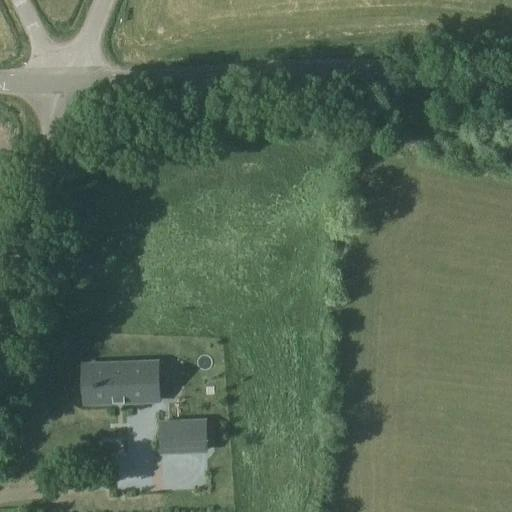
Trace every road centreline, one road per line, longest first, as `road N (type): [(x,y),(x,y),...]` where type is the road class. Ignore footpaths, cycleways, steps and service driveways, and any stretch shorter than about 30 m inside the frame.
road 1 (tertiary): [(60,84),(397,67),(511,83)]
road 2 (unclassified): [(0,335),(60,84)]
